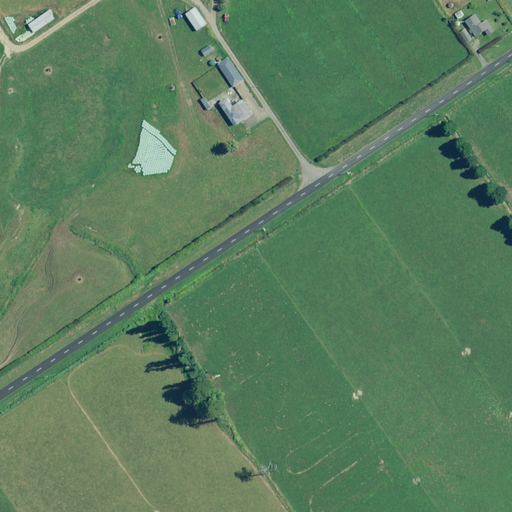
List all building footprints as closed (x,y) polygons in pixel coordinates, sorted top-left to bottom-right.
[(207,24),(196,7),(186,14),(197,31),(207,24)] [(55,19),(50,11),(31,25),(36,33),(55,19)] [(464,15),(461,11),(455,14),(458,19),(464,15)] [(482,23),(475,14),(465,22),(476,37),(485,31),(489,36),(495,31),(486,20),(482,23)] [(465,28),(458,33),(465,44),(472,39),(465,28)] [(214,51),(210,45),(201,51),(205,57),(214,51)] [(243,81),(228,58),(218,64),(233,87),(243,81)] [(231,104),(227,98),(220,102),(235,126),(252,115),(242,101),(238,103),(236,100),(231,104)]
